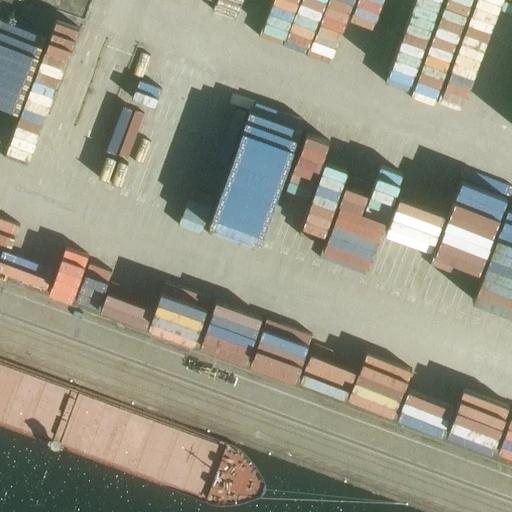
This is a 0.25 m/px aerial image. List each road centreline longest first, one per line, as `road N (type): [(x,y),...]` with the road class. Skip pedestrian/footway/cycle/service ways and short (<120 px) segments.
road 1 (unknown): [(0,173),(54,219),(126,255),(511,396)]
road 2 (unknown): [(511,509),(0,326)]
